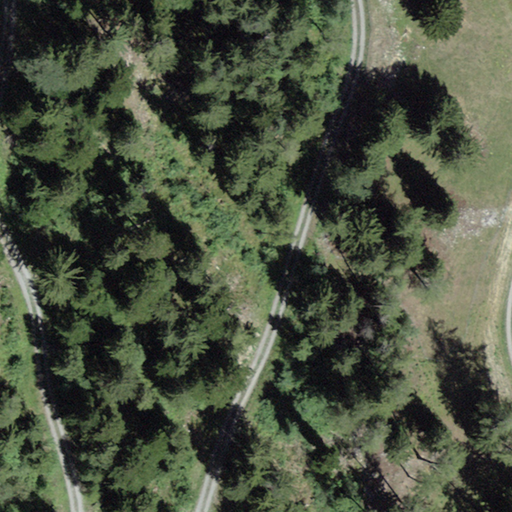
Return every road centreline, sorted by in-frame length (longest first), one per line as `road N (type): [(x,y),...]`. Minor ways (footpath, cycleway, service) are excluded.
road 1 (track): [(197,511),(275,330),(351,76),(352,0)]
road 2 (track): [(0,226),(35,311),(78,511)]
